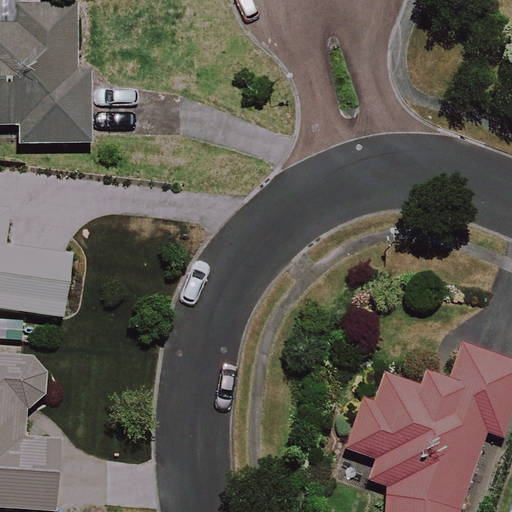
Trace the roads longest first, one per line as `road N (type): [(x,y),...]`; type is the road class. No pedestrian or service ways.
road 1 (residential): [(370,177),(323,196),(259,243),(212,309),(195,382),(204,511)]
road 2 (residential): [(323,0),(370,177)]
road 3 (residential): [(511,196),(428,175),(370,177)]
